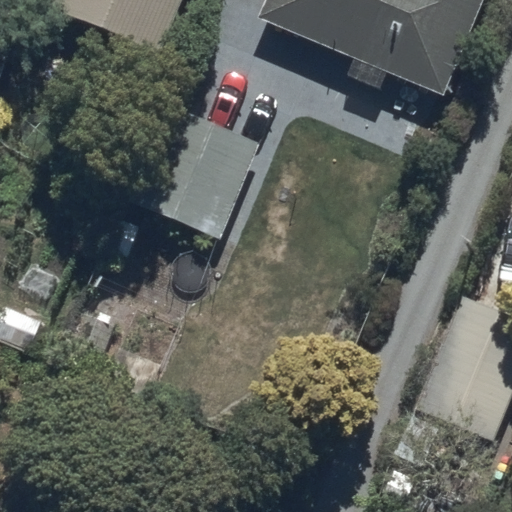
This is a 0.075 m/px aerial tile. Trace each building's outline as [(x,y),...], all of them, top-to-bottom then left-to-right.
[(165,57),(188,0),(55,0),(51,11),(165,57)] [(267,0),(261,17),(350,53),(343,72),(383,88),(388,74),(447,98),(485,0),(267,0)] [(0,81),(15,45),(0,39),(0,81)] [(223,240),(262,145),(187,115),(148,210),(223,240)] [(511,404),(511,322),(466,301),(418,407),(495,442),(511,404)] [(472,493),(495,442),(418,407),(395,458),(472,493)]
